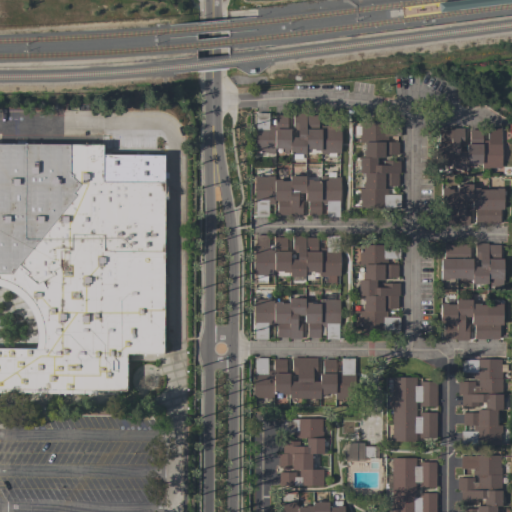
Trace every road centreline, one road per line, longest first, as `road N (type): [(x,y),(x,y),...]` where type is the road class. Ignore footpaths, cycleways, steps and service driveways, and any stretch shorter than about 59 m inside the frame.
road 1 (residential): [(237,348),(505,353)]
road 2 (residential): [(410,352),(407,114)]
road 3 (residential): [(212,101),(344,99),(407,114)]
road 4 (residential): [(233,338),(230,228),(211,155)]
road 5 (residential): [(211,155),(207,335)]
road 6 (residential): [(251,226),(411,227)]
road 7 (residential): [(445,511),(445,352)]
road 8 (residential): [(212,0),(211,155)]
road 9 (residential): [(204,360),(204,511)]
road 10 (residential): [(233,511),(232,362)]
